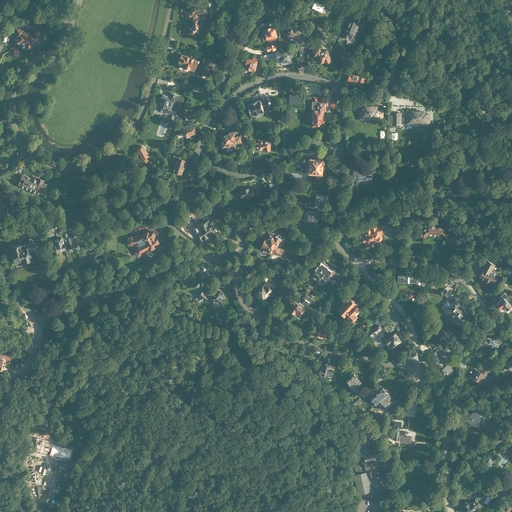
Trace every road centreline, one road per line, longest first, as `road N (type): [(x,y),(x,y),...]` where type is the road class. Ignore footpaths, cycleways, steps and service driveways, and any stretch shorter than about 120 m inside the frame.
road 1 (residential): [(72,19),(56,47),(21,69),(12,107),(14,127),(34,156),(79,168),(110,156),(130,134),(171,0)]
road 2 (residential): [(415,367),(291,338),(241,300),(240,287)]
road 3 (residential): [(36,321),(171,263),(220,255)]
road 4 (residential): [(359,262),(462,275),(511,329)]
road 5 (residential): [(338,147),(304,146),(237,175),(201,141)]
road 6 (residential): [(206,127),(256,81),(309,75),(337,87)]
road 7 (residential): [(206,127),(223,77),(263,9)]
road 8 (residential): [(263,9),(327,32),(344,67),(337,87)]
road 9 (residential): [(338,147),(335,236),(359,262)]
road 10 (residential): [(415,367),(409,320),(359,262)]
road 11 (residential): [(241,251),(237,231),(199,178),(201,141)]
